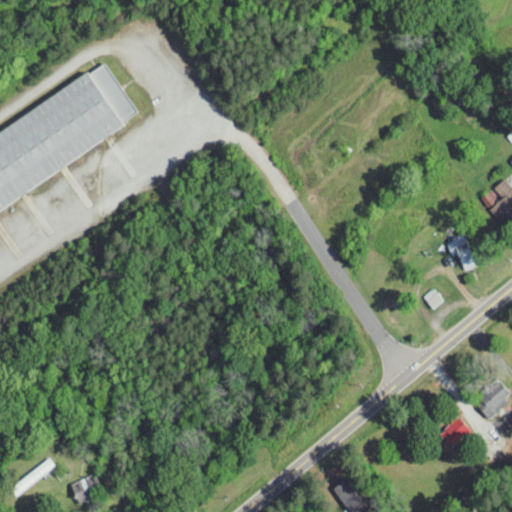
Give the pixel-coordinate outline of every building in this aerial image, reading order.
[(0,191),(128,113),(94,57),(0,115),(0,191)] [(511,165),(511,144),(510,143),(497,154),(509,168),(511,165)] [(477,201),(490,218),(511,199),(511,183),(511,184),(511,183),(511,174),(509,171),(499,179),(492,171),(481,181),(489,190),(477,201)] [(438,248),(445,246),(452,263),(463,258),(451,227),(433,234),(438,248)] [(499,388),(485,373),(461,396),(475,411),(499,388)] [(426,428),(441,442),(460,423),(444,408),(426,428)] [(320,485),(342,505),(350,495),(329,475),(320,485)]
